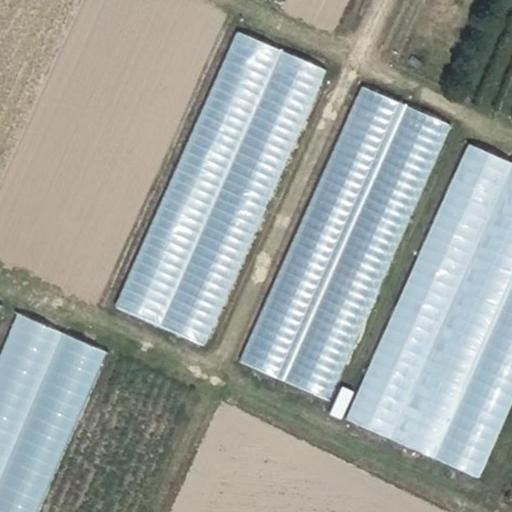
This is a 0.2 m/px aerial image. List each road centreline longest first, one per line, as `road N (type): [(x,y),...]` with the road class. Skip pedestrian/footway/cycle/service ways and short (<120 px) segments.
road 1 (track): [(0,282),(507,511)]
road 2 (track): [(219,385),(387,0)]
road 3 (track): [(226,0),(511,132)]
